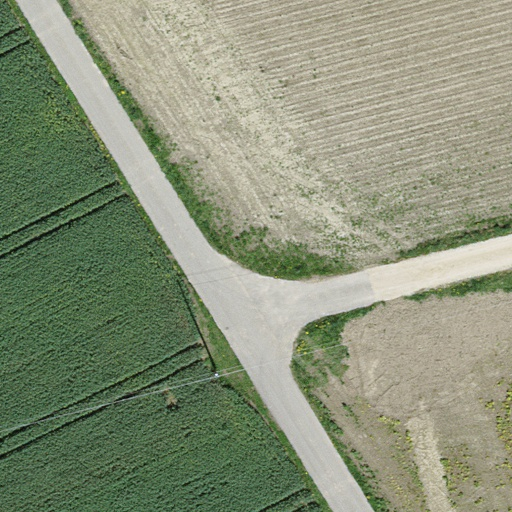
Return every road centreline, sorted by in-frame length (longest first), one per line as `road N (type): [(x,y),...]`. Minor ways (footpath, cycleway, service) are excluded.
road 1 (track): [(357,511),(237,318),(511,248)]
road 2 (track): [(37,0),(237,318)]
